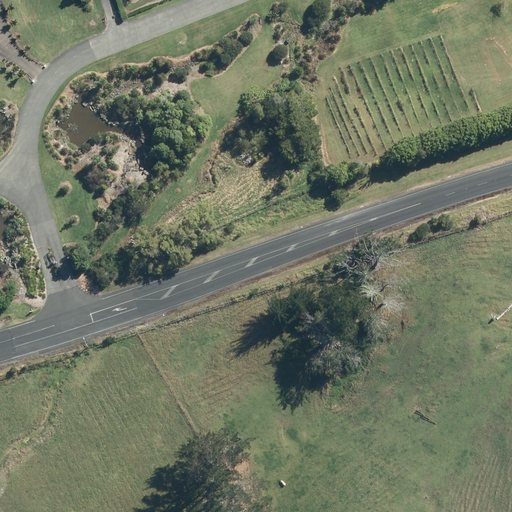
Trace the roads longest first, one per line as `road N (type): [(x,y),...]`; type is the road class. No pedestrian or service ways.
road 1 (unclassified): [(84,320),(511,175)]
road 2 (residential): [(34,159),(32,105),(43,75),(71,50),(193,0)]
road 3 (residential): [(84,320),(34,159)]
